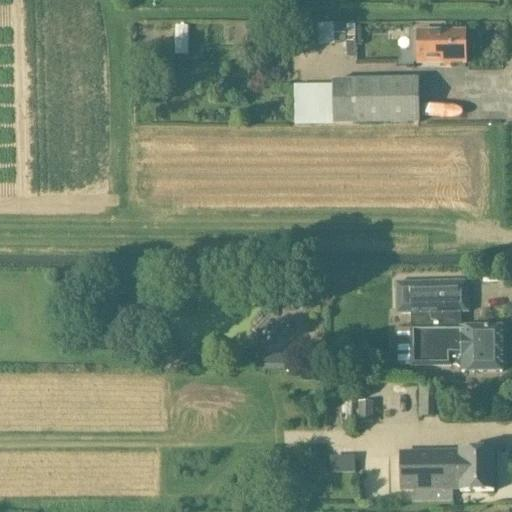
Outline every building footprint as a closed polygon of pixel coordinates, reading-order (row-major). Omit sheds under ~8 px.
[(318,24),(319,45),(355,43),(354,22),(318,24)] [(466,64),(465,31),(410,32),(410,52),(399,52),(399,66),(415,66),(415,64),(466,64)] [(333,81),(333,86),(334,125),(334,126),(420,124),(419,79),(333,81)] [(334,125),(333,86),(295,86),(295,127),(334,125)] [(414,328),(412,328),(413,366),(457,366),(459,368),(461,368),(461,372),(502,372),(502,327),(462,328),(461,313),(470,313),(469,281),(396,282),(397,315),(413,314),(414,328)] [(313,366),(313,306),(276,307),(276,329),(288,329),(288,366),(313,366)] [(440,417),(440,383),(420,384),(419,418),(440,417)] [(278,451),(220,451),(220,480),(277,481),(278,451)] [(495,491),(494,451),(460,452),(460,454),(401,455),(402,491),(414,491),(414,503),(453,502),(453,491),(461,490),(461,492),(495,491)] [(356,472),(355,455),(330,456),(330,473),(356,472)]
